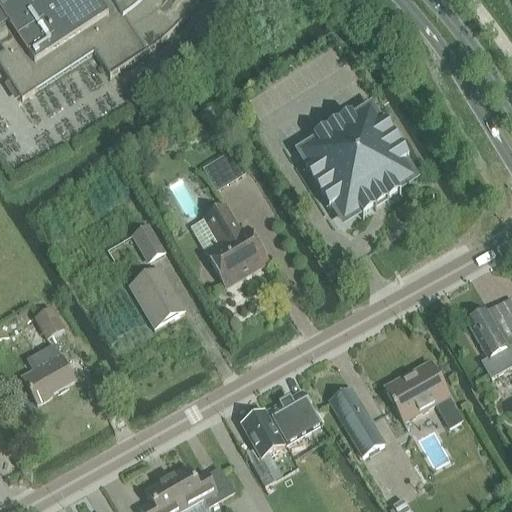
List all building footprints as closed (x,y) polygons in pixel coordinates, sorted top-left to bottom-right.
[(0,0),(0,47),(5,55),(0,58),(0,68),(23,103),(95,56),(111,80),(150,54),(156,50),(162,45),(168,40),(173,35),(179,30),(184,24),(188,19),(193,13),(197,6),(201,0),(0,0)] [(302,156),(311,171),(305,175),(329,213),(335,209),(344,224),(359,215),(363,221),(364,220),(362,217),(373,210),(375,213),(376,212),(372,206),(383,199),(387,205),(388,205),(386,201),(397,194),(399,198),(400,197),(397,191),(412,182),(402,167),(408,163),(385,125),(379,129),(369,114),(355,124),(351,118),(313,141),(317,147),(302,156)] [(233,155),(223,161),(236,184),(246,178),(233,155)] [(164,174),(192,219),(213,206),(185,161),(164,174)] [(226,210),(205,222),(220,248),(206,257),(227,291),(268,267),(247,232),(241,236),(226,210)] [(149,229),(134,239),(150,266),(166,257),(149,229)] [(60,249),(88,246),(86,232),(59,236),(60,249)] [(159,272),(129,290),(155,334),(185,316),(159,272)] [(511,305),(510,302),(467,326),(488,362),(482,365),(491,381),(511,369),(511,305)] [(51,341),(63,335),(51,313),(39,320),(51,341)] [(76,389),(57,354),(29,369),(36,380),(25,386),(39,413),(55,405),(53,402),(76,389)] [(450,430),(462,424),(431,368),(385,393),(404,427),(438,408),(450,430)] [(352,393),(330,406),(363,462),(386,449),(352,393)] [(291,401),(266,415),(286,450),(311,436),(322,429),(318,421),(309,405),(302,394),(291,401)] [(245,428),(242,429),(257,456),(248,461),(260,482),(270,476),(262,462),(283,450),(264,417),(261,419),(259,415),(256,414),(244,421),(243,424),(245,428)] [(387,458),(377,461),(383,479),(393,476),(387,458)] [(188,511),(196,508),(198,511),(208,511),(221,505),(221,504),(234,497),(220,472),(207,480),(205,475),(193,482),(187,471),(166,483),(182,511),(188,511)] [(270,476),(260,482),(265,490),(274,485),(270,476)] [(182,511),(166,483),(145,495),(154,510),(151,511),(182,511)] [(417,511),(407,492),(395,499),(402,511),(417,511)]
